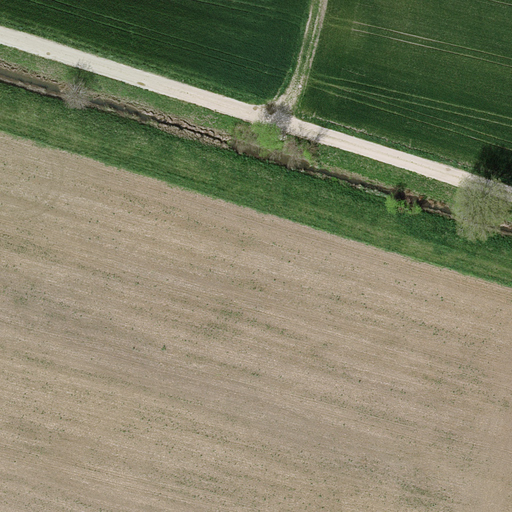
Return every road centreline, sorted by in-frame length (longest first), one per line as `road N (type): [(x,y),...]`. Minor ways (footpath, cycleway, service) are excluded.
road 1 (track): [(0,39),(511,197)]
road 2 (track): [(511,266),(0,111)]
